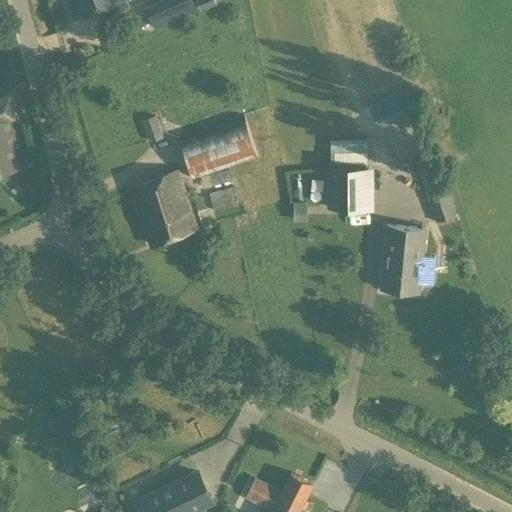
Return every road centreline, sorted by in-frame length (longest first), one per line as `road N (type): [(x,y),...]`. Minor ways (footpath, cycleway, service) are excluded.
road 1 (unclassified): [(505,511),(179,345),(118,293),(69,218)]
road 2 (unknown): [(329,422),(371,301),(390,160)]
road 3 (unclassified): [(69,218),(16,0)]
